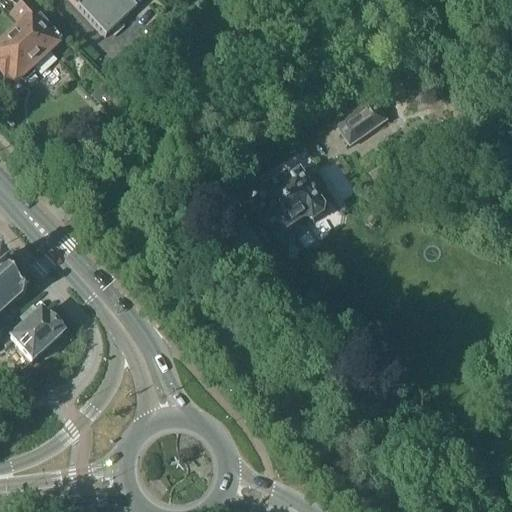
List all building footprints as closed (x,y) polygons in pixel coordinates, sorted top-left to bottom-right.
[(0,95),(1,96),(18,81),(25,83),(33,76),(32,69),(60,43),(39,20),(44,16),(29,0),(26,0),(13,12),(22,21),(17,25),(20,28),(0,46),(0,95)] [(69,0),(105,39),(137,10),(127,0),(69,0)] [(369,100),(334,127),(351,149),(386,123),(369,100)] [(392,162),(371,176),(382,191),(402,178),(392,162)] [(255,208),(258,213),(265,224),(261,227),(272,244),(277,241),(281,247),(297,236),(293,230),(306,221),(308,223),(314,224),(323,218),(325,211),(323,209),(327,206),(321,197),(327,193),(311,170),(286,187),(283,184),(267,195),(269,198),(255,208)] [(0,340),(11,330),(5,335),(3,333),(0,329),(0,321),(26,297),(0,268),(0,340)] [(49,324),(41,316),(26,330),(19,323),(0,342),(0,343),(7,351),(13,346),(32,367),(64,338),(50,323),(49,324)]
